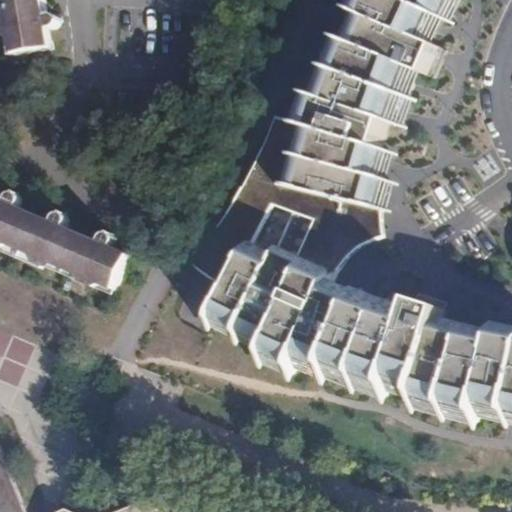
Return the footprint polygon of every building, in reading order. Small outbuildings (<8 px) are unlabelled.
[(48,17),(46,0),(36,0),(8,5),(11,19),(5,23),(9,40),(15,43),(17,56),(54,50),(51,31),(54,31),(56,30),(59,28),(60,27),(61,24),(63,23),(63,21),(63,20),(61,20),(61,19),(58,17),(56,16),(55,16),(48,17)] [(427,27),(432,0),(361,0),(357,10),(349,7),(348,9),(365,17),(354,44),(410,68),(418,71),(424,40),(421,39),(427,27)] [(432,0),(427,27),(433,14),(448,21),(448,19),(440,16),(448,0),(432,0)] [(403,97),(412,99),(412,98),(400,93),(410,68),(354,44),(338,37),(336,38),(344,42),(334,69),(323,65),(323,67),(331,71),(321,98),(308,94),(307,96),(312,97),(303,126),(383,150),(392,124),(401,127),(402,125),(394,123),(403,97)] [(434,44),(424,40),(418,71),(428,76),(440,47),(434,44)] [(383,150),(303,126),(286,121),(278,151),(274,150),(273,152),(278,153),(270,182),(265,180),(259,177),(258,179),(266,182),(273,185),(372,209),(384,212),(384,210),(374,207),(382,181),(391,184),(391,182),(377,177),(384,152),(390,154),(391,153),(383,150)] [(380,227),(380,219),(374,214),(371,213),(372,209),(273,185),(272,190),(268,189),(261,192),(253,205),(245,200),(228,225),(222,232),(219,238),(218,243),(218,248),(220,253),(222,258),(227,268),(232,272),(239,277),(233,287),(229,285),(227,287),(232,290),(215,322),(217,323),(221,316),(233,322),(235,318),(249,324),(243,336),(245,337),(248,330),(274,342),(267,359),(268,360),(276,344),(301,356),(294,372),(296,372),(303,357),(330,368),(327,374),(329,375),(334,362),(358,301),(330,290),(335,280),(341,272),(345,264),(350,257),(357,249),(362,244),(367,241),(373,237),(375,235),(380,227)] [(7,204),(0,200),(0,247),(4,249),(10,246),(22,251),(37,217),(20,210),(23,203),(23,201),(22,199),(22,198),(19,197),(21,194),(20,194),(18,193),(17,195),(16,195),(12,195),(10,196),(9,198),(7,204)] [(54,224),(37,217),(22,251),(34,256),(37,263),(50,269),(57,265),(70,271),(85,236),(67,229),(68,225),(69,224),(69,222),(69,220),(68,219),(68,217),(66,217),(66,214),(65,214),(64,213),(63,215),(62,215),(60,215),(59,215),(57,218),(56,219),(54,224)] [(101,243),(85,236),(70,271),(82,276),(84,283),(97,288),(105,285),(118,291),(132,257),(114,249),(117,243),(116,240),(115,238),(113,236),(114,234),(113,234),(111,233),(110,235),(109,234),(107,235),(106,236),(103,238),(101,243)] [(363,372),(364,369),(384,310),(358,301),(334,362),(363,372)] [(417,301),(412,320),(398,362),(413,367),(410,377),(424,382),(440,329),(446,312),(417,301)] [(398,362),(412,320),(384,310),(364,369),(393,378),(398,362)] [(468,338),(440,329),(424,382),(423,388),(453,396),(468,338)] [(511,339),(498,336),(497,345),(486,396),(511,401),(511,339)] [(497,345),(468,338),(453,396),(484,404),(486,396),(497,345)] [(0,511),(26,511),(25,509),(0,445),(0,511)] [(169,511),(150,504),(145,507),(144,503),(121,511),(73,511),(72,511),(65,508),(58,511),(57,511),(169,511)]
